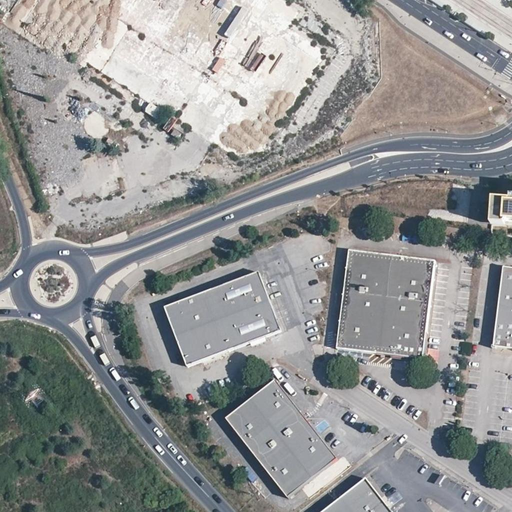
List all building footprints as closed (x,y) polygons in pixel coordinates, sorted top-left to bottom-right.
[(20,0),(6,26),(18,32),(21,25),(49,39),(52,39),(52,50),(53,47),(143,94),(143,70),(123,59),(123,40),(131,25),(106,12),(106,1),(106,0),(20,0)] [(485,30),(467,18),(464,22),(482,34),(485,30)] [(221,57),(212,68),(218,72),(226,61),(221,57)] [(145,112),(161,118),(164,109),(149,103),(145,112)] [(506,227),(506,223),(511,223),(511,196),(510,196),(510,201),(494,200),(492,226),(506,227)] [(339,348),(426,359),(436,260),(351,251),(339,348)] [(511,349),(511,268),(503,267),(494,347),(511,349)] [(203,362),(230,351),(251,343),(268,337),(284,331),(261,273),(168,309),(191,367),(203,362)] [(251,343),(253,348),(269,341),(268,337),(251,343)] [(232,357),(230,351),(203,362),(205,367),(232,357)] [(279,383),(230,421),(291,498),(340,460),(315,428),(305,415),(279,383)] [(308,412),(305,415),(315,428),(318,425),(308,412)] [(364,480),(323,511),(388,511),(388,510),(364,480)]
